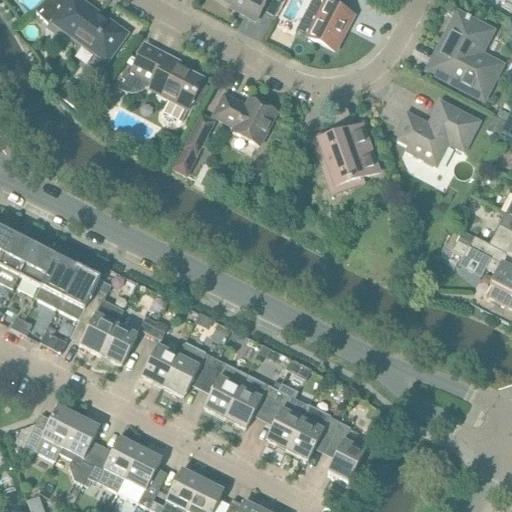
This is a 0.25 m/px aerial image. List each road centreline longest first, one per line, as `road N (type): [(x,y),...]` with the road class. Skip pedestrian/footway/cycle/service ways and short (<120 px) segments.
road 1 (unclassified): [(401,377),(0,167)]
road 2 (residential): [(0,349),(298,500),(307,511)]
road 3 (residential): [(138,0),(317,87),(374,73),(420,0)]
road 4 (unclassified): [(401,377),(430,414),(505,454)]
